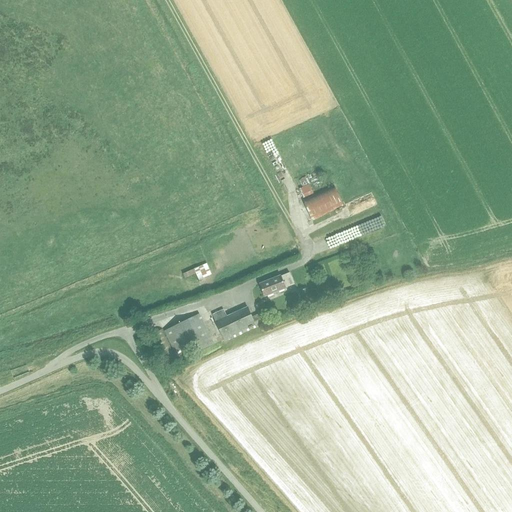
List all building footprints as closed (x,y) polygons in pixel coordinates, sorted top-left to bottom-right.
[(260,143),(265,151),(272,146),(268,139),(260,143)] [(299,184),(306,182),(304,176),(297,179),(299,184)] [(310,184),(299,189),(303,198),(314,194),(310,184)] [(330,188),(303,202),(312,221),(340,207),(344,205),(334,186),(330,188)] [(340,229),(344,239),(383,226),(379,216),(340,229)] [(193,269),(182,274),(184,278),(195,273),(198,280),(211,274),(206,263),(193,269)] [(265,296),(294,284),(289,273),(260,284),(265,296)] [(306,287),(298,290),(304,307),(312,305),(306,287)] [(226,342),(264,324),(259,314),(252,317),(247,307),(227,317),(223,310),(213,316),(226,342)] [(215,345),(199,315),(164,332),(178,359),(199,349),(201,352),(215,345)] [(152,335),(169,367),(179,363),(162,330),(152,335)]
